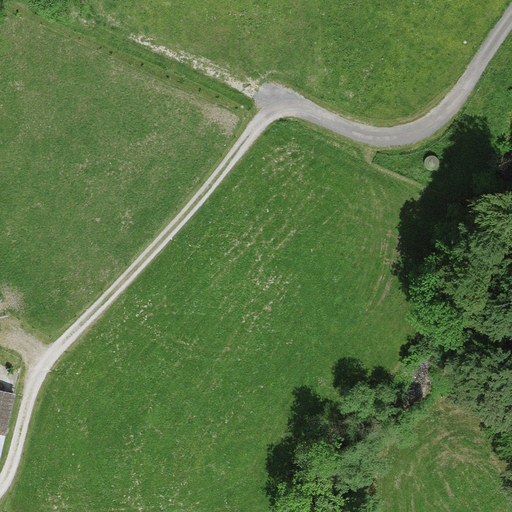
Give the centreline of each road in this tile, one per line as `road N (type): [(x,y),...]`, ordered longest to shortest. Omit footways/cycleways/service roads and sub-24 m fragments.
road 1 (track): [(511,18),(447,111),(417,134),(377,139),(275,101),(50,357),(26,399),(0,486)]
road 2 (track): [(275,101),(133,29),(94,0)]
